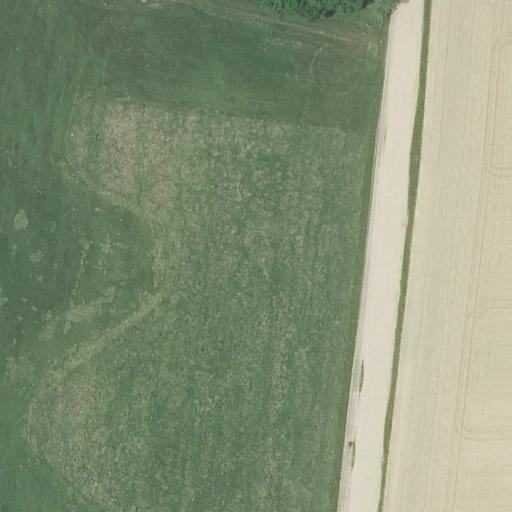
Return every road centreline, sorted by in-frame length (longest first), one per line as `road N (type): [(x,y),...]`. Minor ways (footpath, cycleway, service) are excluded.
road 1 (track): [(408,0),(355,511)]
road 2 (track): [(282,0),(405,26)]
